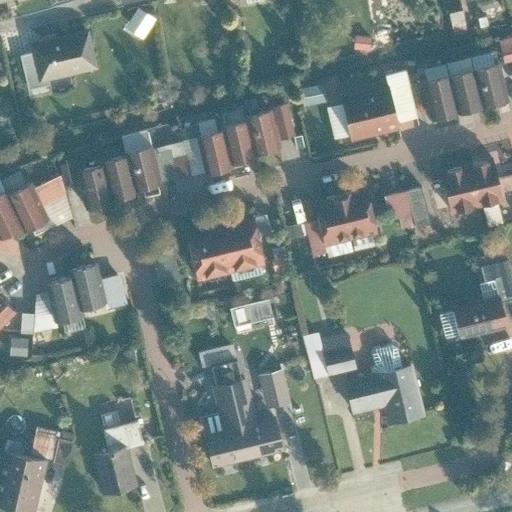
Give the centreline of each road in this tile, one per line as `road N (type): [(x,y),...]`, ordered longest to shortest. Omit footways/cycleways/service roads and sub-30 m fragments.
road 1 (residential): [(126,223),(511,128)]
road 2 (residential): [(197,511),(126,223)]
road 3 (residential): [(355,492),(483,456),(511,378)]
